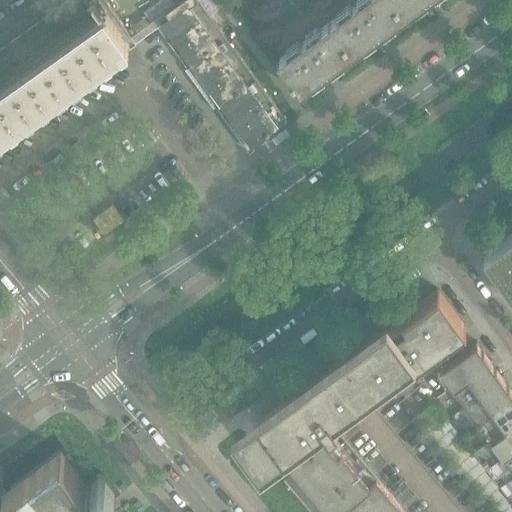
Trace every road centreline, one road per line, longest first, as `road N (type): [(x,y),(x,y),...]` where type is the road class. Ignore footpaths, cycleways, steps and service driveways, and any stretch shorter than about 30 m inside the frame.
road 1 (tertiary): [(161,277),(511,25)]
road 2 (residential): [(149,438),(427,237)]
road 3 (residential): [(511,352),(427,237)]
